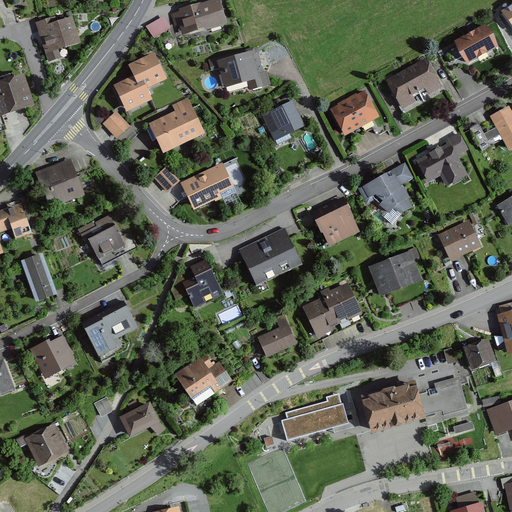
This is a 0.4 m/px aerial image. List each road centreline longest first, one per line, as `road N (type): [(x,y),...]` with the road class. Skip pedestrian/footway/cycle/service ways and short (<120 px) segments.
road 1 (residential): [(171,227),(216,233),(248,222),(511,83)]
road 2 (residential): [(511,286),(266,394)]
road 3 (residential): [(171,227),(163,251),(139,273),(0,343)]
road 4 (residential): [(266,394),(96,511)]
road 5 (residential): [(318,511),(383,489),(511,466)]
road 6 (unclassified): [(439,365),(266,394)]
road 7 (residential): [(67,107),(171,227)]
road 8 (tertiary): [(142,0),(67,107)]
